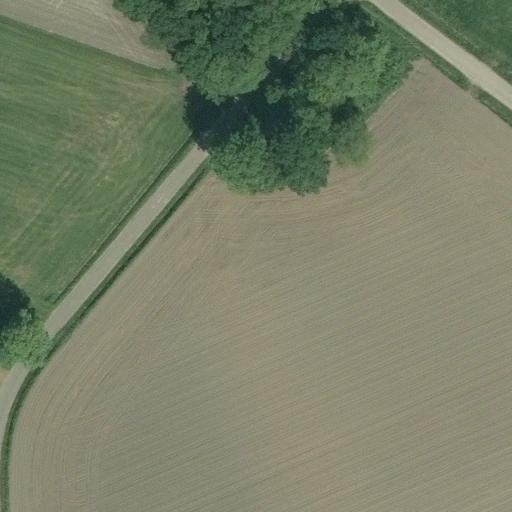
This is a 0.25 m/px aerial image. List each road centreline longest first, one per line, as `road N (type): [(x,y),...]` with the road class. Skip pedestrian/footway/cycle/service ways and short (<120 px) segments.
road 1 (unclassified): [(0,416),(33,347),(330,0)]
road 2 (unclassified): [(511,106),(388,0)]
